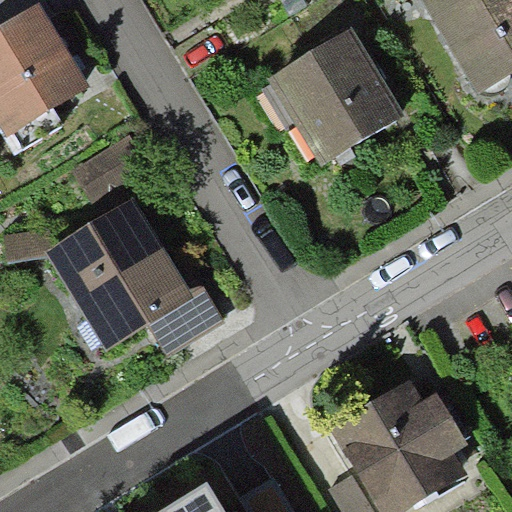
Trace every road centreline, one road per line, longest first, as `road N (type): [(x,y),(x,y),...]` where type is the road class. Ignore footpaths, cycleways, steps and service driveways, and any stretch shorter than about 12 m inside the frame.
road 1 (residential): [(97,0),(310,346)]
road 2 (residential): [(310,346),(36,511)]
road 3 (residential): [(511,224),(310,346)]
